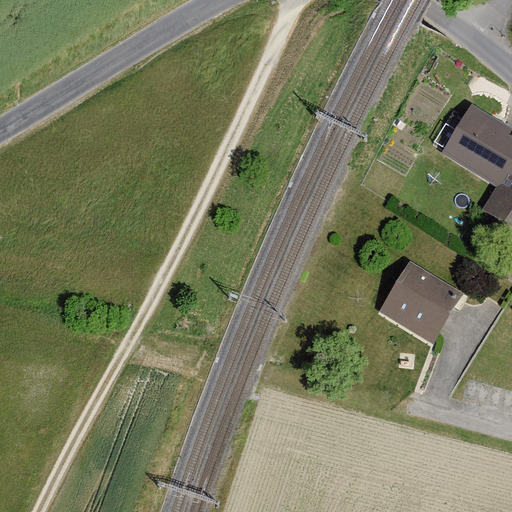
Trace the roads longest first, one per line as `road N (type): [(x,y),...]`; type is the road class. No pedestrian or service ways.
road 1 (track): [(36,511),(162,277),(294,0)]
road 2 (tertiary): [(0,128),(221,0)]
road 3 (residential): [(470,315),(422,415),(511,436)]
